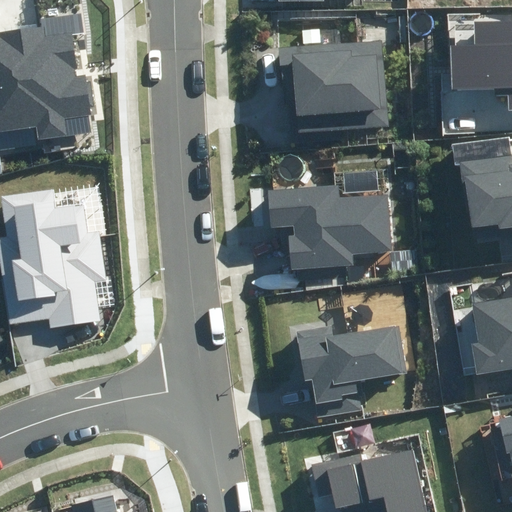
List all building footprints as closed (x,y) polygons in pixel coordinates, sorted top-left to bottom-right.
[(508,110),(511,109),(511,21),(473,23),(474,46),(451,47),(452,90),(493,88),(493,96),(508,95),(508,110)] [(0,130),(37,125),(39,139),(67,135),(64,118),(91,114),(85,74),(73,76),(72,68),(77,67),(72,31),(46,35),(44,25),(0,32),(0,130)] [(297,134),(390,126),(383,39),(280,48),(285,109),(294,108),(297,134)] [(511,154),(457,163),(461,185),(466,184),(475,243),(511,236),(511,154)] [(290,238),(293,271),(355,265),(354,253),(392,250),(388,193),(340,197),(339,185),(267,191),(270,227),(294,225),(295,237),(290,238)] [(0,239),(0,255),(10,323),(49,318),(50,329),(101,321),(95,281),(107,280),(100,231),(87,233),(83,204),(59,207),(56,191),(2,198),(8,238),(0,239)] [(511,369),(511,298),(472,305),(478,345),(471,347),(475,376),(511,369)] [(311,381),(317,418),(365,410),(361,380),(407,373),(399,323),(336,334),(334,324),(295,330),(304,382),(311,381)] [(511,416),(499,419),(506,453),(510,452),(511,462),(511,473),(511,474),(511,479),(511,416)] [(341,506),(341,511),(429,511),(416,449),(363,461),(361,453),(310,464),(317,498),(332,495),(335,508),(341,506)] [(115,511),(112,496),(71,504),(72,511),(115,511)]
